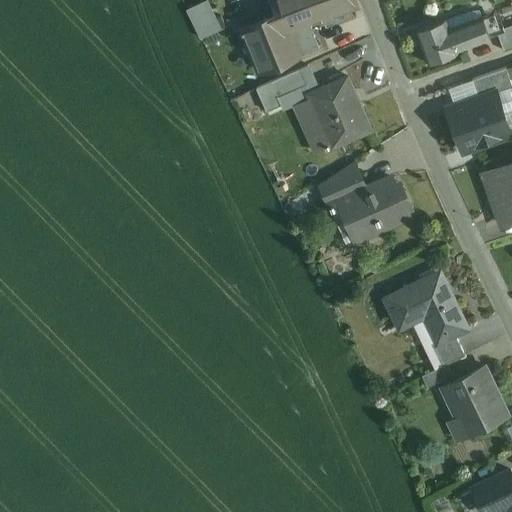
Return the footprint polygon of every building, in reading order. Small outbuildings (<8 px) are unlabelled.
[(195,0),(186,5),(201,35),(222,25),(209,0),(195,0)] [(320,47),(312,23),(308,25),(298,0),(275,0),(280,13),(243,28),(260,70),(320,47)] [(357,0),(298,0),(308,25),(312,23),(360,5),(357,0)] [(488,14),(483,16),(481,12),(478,14),(479,18),(472,20),(479,39),(490,35),(489,32),(494,30),(488,14)] [(446,18),(418,29),(430,61),(457,50),(457,48),(450,29),(459,25),(456,16),(446,19),(446,18)] [(459,25),(450,29),(457,48),(479,39),(472,20),(459,25)] [(511,23),(497,29),(505,49),(511,46),(511,23)] [(315,91),(304,66),(272,79),(283,105),(315,91)] [(511,80),(507,66),(473,78),(479,95),(497,89),(497,90),(511,85),(511,80)] [(358,75),(315,91),(336,147),(378,129),(358,75)] [(479,95),(447,106),(454,125),(456,125),(464,149),(482,143),(482,145),(497,140),(497,138),(511,133),(497,90),(497,89),(479,95)] [(354,160),(321,181),(326,192),(337,187),(342,198),(367,188),(354,160)] [(511,162),(486,171),(504,223),(511,220),(511,162)] [(367,188),(342,198),(359,235),(410,212),(394,176),(367,188)] [(326,192),(321,181),(287,203),(294,215),(327,195),(326,192)] [(450,298),(438,272),(387,296),(401,325),(426,313),(438,339),(439,340),(456,332),(467,326),(453,297),(450,298)] [(456,332),(439,340),(438,339),(432,341),(443,363),(443,364),(448,361),(466,353),(456,332)] [(443,363),(423,373),(428,385),(454,373),(448,361),(443,364),(443,363)] [(485,364),(443,384),(467,432),(508,412),(485,364)] [(511,471),(510,467),(474,484),(486,511),(504,503),(511,499),(511,471)]
